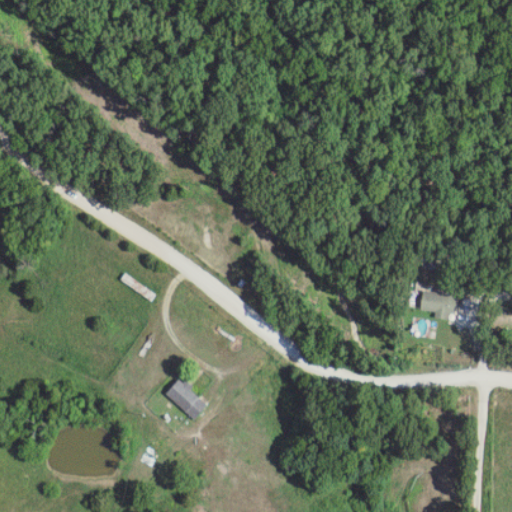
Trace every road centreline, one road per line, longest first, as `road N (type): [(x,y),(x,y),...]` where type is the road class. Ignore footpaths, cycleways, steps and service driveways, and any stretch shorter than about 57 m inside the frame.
road 1 (residential): [(0,132),(39,168),(208,281),(310,368),(402,382),(511,381)]
road 2 (residential): [(490,379),(482,511)]
